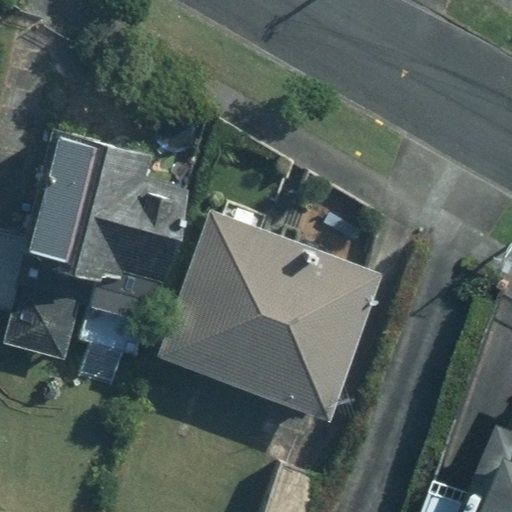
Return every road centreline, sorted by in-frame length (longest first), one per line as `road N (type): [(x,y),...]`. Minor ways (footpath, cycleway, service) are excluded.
road 1 (unknown): [(360,511),(412,376),(511,169)]
road 2 (residential): [(298,0),(511,123)]
